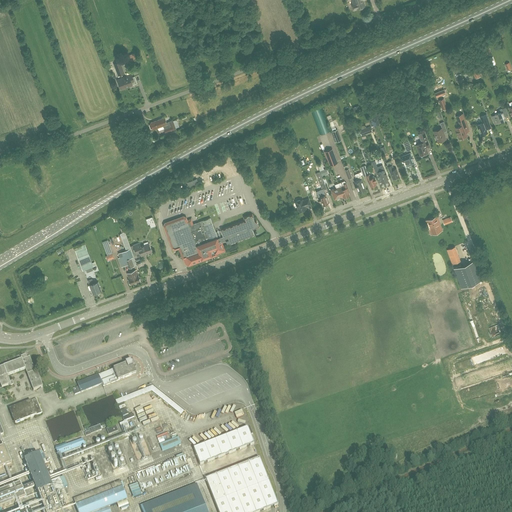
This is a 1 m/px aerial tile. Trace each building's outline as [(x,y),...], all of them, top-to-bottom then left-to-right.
[(346,0),(347,1),(348,0),(353,0),(354,4),(352,4),(354,10),(356,9),(365,6),(362,0),(346,0)] [(134,53),(127,56),(130,64),(137,62),(134,53)] [(120,62),(114,64),(118,75),(124,73),(120,62)] [(481,71),(480,68),(473,71),(476,78),(481,77),(479,72),(481,71)] [(131,81),(133,80),(131,75),(117,80),(121,89),(132,85),(131,81)] [(465,81),(463,75),(456,77),(458,83),(465,81)] [(327,125),(320,107),(311,111),(318,129),(327,125)] [(495,125),(505,121),(503,117),(508,115),(505,107),(499,109),(500,113),(495,115),(495,116),(492,117),(495,125)] [(378,114),(368,117),(372,127),(382,123),(378,114)] [(460,126),(456,128),(460,138),(467,136),(464,128),(467,127),(463,114),(457,116),(460,126)] [(483,123),(477,125),(481,135),(488,133),(486,128),(490,126),(490,127),(491,127),(486,115),(480,117),(483,123)] [(164,117),(150,123),(151,124),(150,124),(149,125),(151,128),(152,129),(153,128),(153,129),(163,126),(164,129),(165,132),(176,128),(173,120),(169,122),(167,123),(164,117)] [(436,142),(436,143),(446,139),(446,138),(444,134),(444,135),(443,132),(447,131),(443,122),(440,123),(442,128),(433,131),(436,138),(437,138),(439,141),(436,142)] [(372,132),(371,126),(359,130),(361,135),(372,132)] [(426,148),(430,147),(422,128),(417,130),(422,143),(416,145),(420,155),(428,152),(426,148)] [(336,142),(342,140),(337,129),(331,131),(336,142)] [(408,140),(403,142),(407,151),(412,149),(408,140)] [(325,151),(330,166),(338,163),(332,148),(325,151)] [(410,153),(400,157),(401,161),(404,160),(405,162),(404,162),(405,163),(406,165),(405,166),(405,167),(414,163),(412,159),(413,159),(412,159),(412,158),(412,157),(410,153)] [(392,179),(399,176),(396,168),(393,169),(392,165),(390,161),(386,162),(387,166),(388,166),(389,171),(392,179)] [(363,176),(366,175),(368,183),(369,183),(371,187),(376,184),(375,181),(376,181),(374,177),(371,178),(369,174),(368,174),(365,165),(360,167),(363,176)] [(388,181),(386,177),(387,177),(384,170),(380,171),(378,165),(373,167),(375,173),(377,173),(380,179),(382,183),(388,181)] [(320,185),(324,183),(322,179),(321,175),(319,172),(316,173),(320,185)] [(355,176),(356,181),(355,181),(356,184),(354,184),(356,188),(357,188),(358,192),(365,189),(361,179),(359,173),(355,174),(355,176)] [(341,196),(342,195),(343,197),(349,195),(348,192),(349,191),(346,183),(343,184),(342,182),(335,184),(336,187),(330,189),(331,192),(332,191),(335,199),(341,197),(341,196)] [(319,190),(320,193),(318,194),(319,197),(318,197),(320,202),(321,201),(322,205),(329,203),(326,195),(323,189),(319,190)] [(299,212),(306,209),(305,207),(310,204),(308,199),(303,201),(302,200),(296,202),(297,205),(296,205),(299,212)] [(172,248),(175,249),(180,247),(184,258),(183,258),(184,259),(186,258),(187,263),(188,264),(201,259),(212,255),(211,254),(223,250),(220,242),(228,239),(230,244),(230,243),(254,235),(255,235),(253,229),(259,227),(256,220),(255,221),(252,214),(244,217),(245,221),(221,230),(221,229),(223,236),(218,238),(210,218),(189,226),(186,217),(183,216),(165,223),(164,225),(172,248)] [(426,220),(431,234),(442,230),(437,216),(426,220)] [(81,245),(82,248),(75,250),(83,271),(93,267),(90,257),(85,243),(81,245)] [(141,247),(140,243),(133,245),(138,257),(141,256),(152,252),(149,244),(141,247)] [(447,250),(452,264),(459,261),(454,247),(447,250)] [(128,268),(134,266),(130,254),(132,253),(130,249),(121,252),(123,256),(118,258),(120,262),(121,267),(127,265),(128,268)] [(461,288),(482,280),(475,260),(461,266),(454,268),(454,269),(461,288)] [(130,284),(140,281),(138,276),(136,270),(127,274),(129,279),(129,280),(130,284)] [(98,282),(94,283),(92,279),(88,280),(89,285),(88,285),(88,286),(89,290),(90,290),(91,290),(93,294),(98,292),(99,292),(100,292),(101,291),(101,290),(98,282)] [(42,387),(36,371),(35,371),(30,357),(27,358),(26,356),(22,358),(23,359),(22,360),(4,366),(4,367),(0,367),(0,383),(2,388),(13,383),(13,384),(14,384),(12,380),(9,381),(7,376),(25,369),(27,375),(33,390),(42,387)] [(126,364),(98,375),(77,383),(81,392),(102,384),(103,387),(136,374),(133,367),(134,367),(132,360),(125,363),(126,364)] [(75,394),(80,392),(78,386),(72,389),(75,394)] [(118,404),(154,392),(183,415),(187,411),(154,386),(117,399),(118,404)] [(42,414),(36,399),(10,409),(15,424),(42,414)] [(216,411),(215,413),(212,412),(210,420),(213,420),(214,419),(217,419),(219,411),(216,411)] [(205,423),(206,421),(208,422),(211,414),(208,413),(207,416),(203,415),(200,422),(205,423)] [(119,424),(122,430),(129,427),(127,421),(119,424)] [(236,428),(235,427),(237,425),(234,421),(228,427),(232,432),(236,428)] [(91,434),(97,432),(102,430),(101,429),(100,426),(100,425),(95,427),(89,429),(89,431),(87,428),(85,429),(86,432),(84,433),(86,436),(91,434)] [(116,425),(106,429),(109,435),(118,431),(116,425)] [(254,444),(251,435),(253,434),(250,426),(194,448),(200,465),(254,444)] [(159,444),(162,451),(181,444),(178,436),(159,444)] [(55,449),(58,456),(85,446),(82,439),(55,449)] [(0,467),(12,463),(5,445),(0,447),(0,467)] [(24,461),(37,494),(38,494),(44,511),(61,511),(54,493),(64,488),(60,478),(50,482),(40,455),(24,461)] [(259,458),(206,479),(218,511),(259,511),(278,505),(259,458)] [(102,481),(99,476),(89,480),(91,485),(102,481)] [(4,482),(7,489),(13,487),(10,480),(4,482)] [(110,511),(109,507),(127,500),(122,486),(120,481),(73,499),(76,505),(78,511),(110,511)] [(194,482),(189,484),(190,487),(140,506),(142,511),(207,511),(196,484),(195,485),(194,482)] [(135,499),(144,497),(140,483),(131,486),(135,499)] [(25,498),(20,484),(13,487),(7,489),(0,492),(0,511),(2,510),(1,508),(25,498)]
